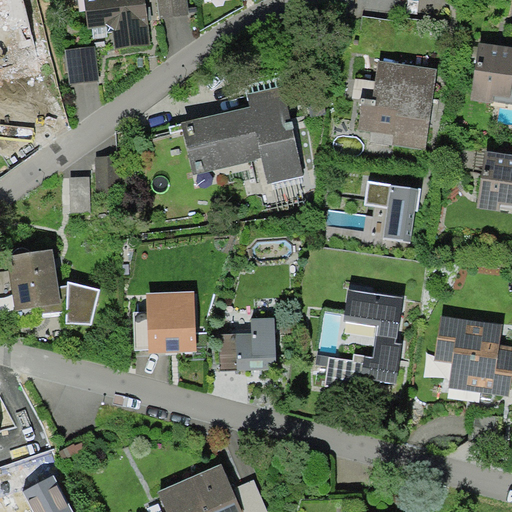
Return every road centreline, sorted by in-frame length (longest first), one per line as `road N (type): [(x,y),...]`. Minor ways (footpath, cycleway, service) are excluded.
road 1 (residential): [(511,484),(0,346)]
road 2 (residential): [(0,192),(282,0)]
